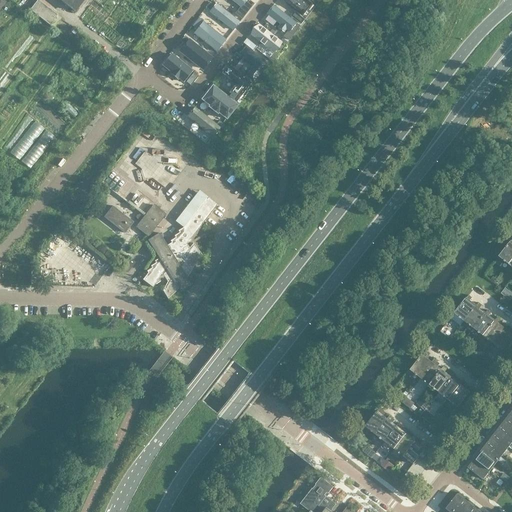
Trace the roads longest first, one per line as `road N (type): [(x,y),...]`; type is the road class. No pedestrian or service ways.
road 1 (secondary): [(511,3),(443,75),(162,436),(118,511)]
road 2 (secondary): [(162,511),(188,467),(511,56)]
road 3 (residential): [(0,253),(199,0)]
road 4 (unclassified): [(402,511),(180,341)]
road 5 (unclassified): [(0,297),(117,301),(180,341)]
